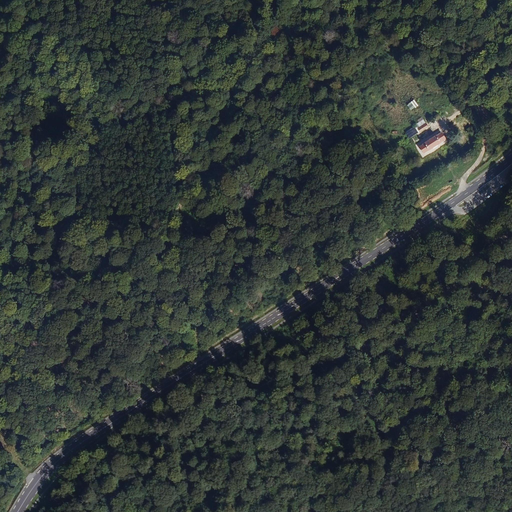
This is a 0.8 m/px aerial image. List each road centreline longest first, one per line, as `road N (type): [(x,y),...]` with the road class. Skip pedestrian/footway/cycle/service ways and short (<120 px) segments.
road 1 (primary): [(511,158),(66,452),(17,511)]
road 2 (unknown): [(0,228),(464,178)]
road 3 (unknown): [(414,327),(449,246),(453,210)]
